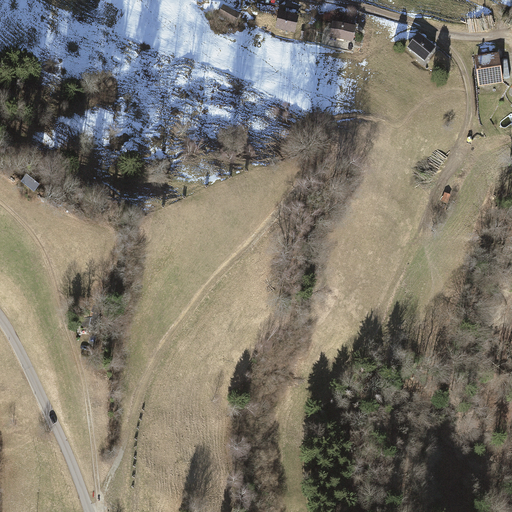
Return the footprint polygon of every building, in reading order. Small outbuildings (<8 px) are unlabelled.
[(223,5),(217,17),(234,25),(240,14),(223,5)] [(278,27),(293,31),(297,18),(281,14),(278,27)] [(331,36),(351,40),(354,28),(334,24),(331,36)] [(409,48),(419,56),(421,53),(427,58),(434,48),(418,36),(409,48)] [(480,84),(502,82),(499,57),(477,59),(480,84)] [(21,181),(36,189),(40,182),(26,173),(21,181)]
